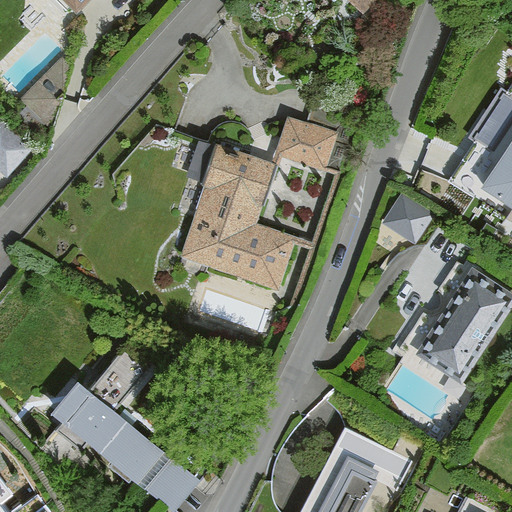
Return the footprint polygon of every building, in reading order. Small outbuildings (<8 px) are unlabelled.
[(67,0),(77,9),(86,0),(67,0)] [(336,0),(337,1),(337,0),(353,0),(365,11),(375,0),(336,0)] [(62,62),(25,99),(54,125),(70,71),(62,62)] [(511,84),(449,177),(511,220),(511,84)] [(315,103),(308,125),(350,139),(360,111),(340,93),(325,106),(315,103)] [(308,125),(291,120),(280,155),(338,174),(350,139),(308,125)] [(0,122),(0,165),(8,173),(30,149),(0,122)] [(254,227),(275,166),(218,147),(181,256),(279,288),(295,240),(254,227)] [(400,192),(383,219),(414,240),(431,213),(400,192)] [(511,304),(511,296),(456,260),(438,288),(442,291),(444,295),(445,299),(435,313),(431,314),(427,313),(423,311),(401,344),(460,380),(511,304)] [(135,478),(174,511),(187,496),(200,480),(115,409),(148,369),(124,349),(91,389),(78,379),(53,409),(67,421),(59,430),(84,452),(92,442),(115,462),(112,465),(132,482),(135,478)] [(418,462),(346,423),(297,511),(358,511),(377,478),(402,491),(418,462)] [(13,495),(0,477),(0,511),(6,511),(0,504),(13,495)] [(499,511),(468,496),(459,511),(499,511)] [(59,511),(51,499),(29,511),(59,511)]
